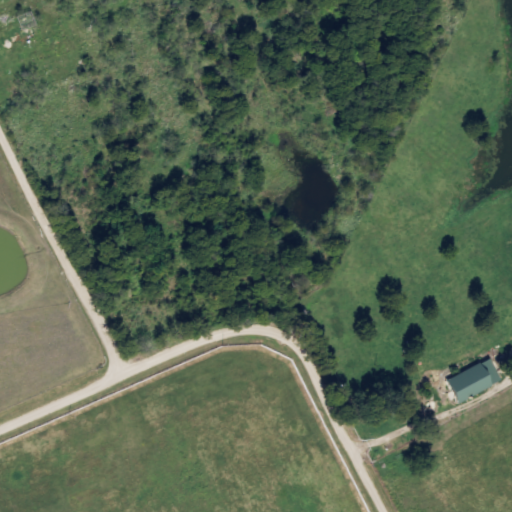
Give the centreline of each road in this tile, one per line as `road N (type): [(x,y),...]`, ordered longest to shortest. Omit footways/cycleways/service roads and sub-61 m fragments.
road 1 (residential): [(381,511),(281,331),(225,331),(118,374)]
road 2 (residential): [(0,136),(102,333),(138,434)]
road 3 (residential): [(118,374),(0,427)]
